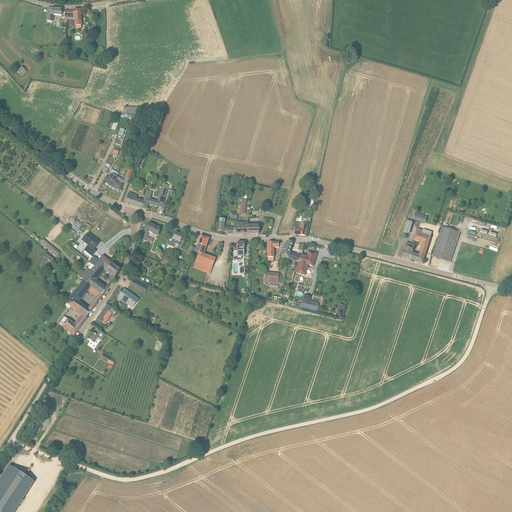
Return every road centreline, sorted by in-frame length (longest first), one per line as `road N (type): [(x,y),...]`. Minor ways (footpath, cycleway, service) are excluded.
road 1 (track): [(8,441),(132,479),(268,431),(368,409),(460,363),(491,285)]
road 2 (unclassified): [(511,290),(314,240),(224,238),(144,213)]
road 3 (unclassified): [(0,455),(122,273),(134,228)]
road 4 (unclassified): [(126,208),(0,124)]
